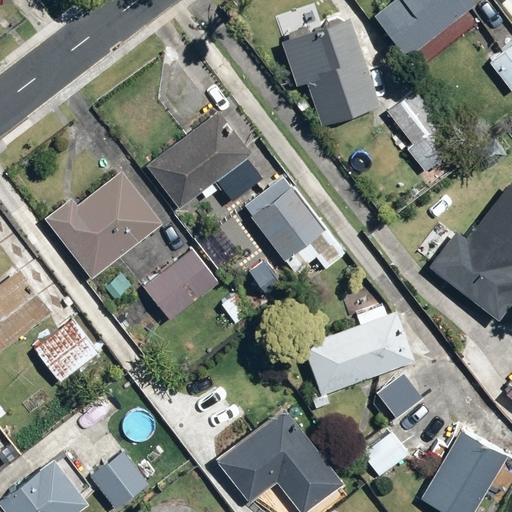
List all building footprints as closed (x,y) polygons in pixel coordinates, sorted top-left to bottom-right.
[(388,0),(375,11),(408,54),(475,0),(388,0)] [(307,78),(322,121),(381,101),(351,13),(281,37),(297,82),(307,78)] [(511,42),(491,60),(511,86),(511,42)] [(408,146),(425,169),(460,142),(416,86),(388,108),(414,141),(408,146)] [(147,162),(179,205),(253,150),(220,107),(147,162)] [(44,215),(92,275),(163,219),(122,166),(78,200),(72,193),(44,215)] [(485,301),(500,312),(511,296),(511,269),(510,268),(511,265),(511,176),(465,237),(457,231),(431,264),(483,304),(485,301)] [(296,266),(306,280),(346,249),(293,180),(251,212),(286,257),(305,242),(314,253),(296,266)] [(144,284),(170,317),(219,277),(192,245),(144,284)] [(0,346),(52,306),(20,265),(0,280),(0,346)] [(106,284),(115,296),(131,283),(122,271),(106,284)] [(221,300),(236,320),(250,309),(235,289),(221,300)] [(304,342),(322,391),(416,357),(397,307),(387,311),(384,302),(357,311),(360,321),(304,342)] [(34,346),(61,379),(99,349),(73,316),(34,346)] [(378,389),(397,415),(423,395),(403,370),(378,389)] [(511,376),(492,402),(511,419),(511,376)] [(313,397),(316,405),(329,401),(326,393),(313,397)] [(278,480),(304,511),(344,480),(283,402),(214,457),(249,502),(278,480)] [(53,431),(73,458),(103,435),(83,408),(53,431)] [(415,497),(444,511),(463,511),(496,448),(451,426),(415,497)] [(361,450),(380,474),(409,451),(390,428),(361,450)] [(124,443),(88,473),(114,505),(150,475),(124,443)] [(0,495),(0,510),(1,511),(75,511),(86,503),(49,457),(14,485),(0,495)] [(511,470),(499,462),(482,487),(503,502),(511,488),(511,470)]
